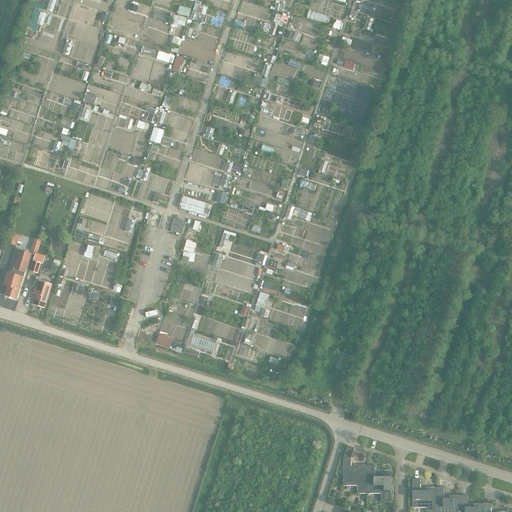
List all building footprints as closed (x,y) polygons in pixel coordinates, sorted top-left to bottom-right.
[(193,10),(205,14),(208,6),(196,2),(193,10)] [(182,7),(180,16),(176,15),(174,23),(187,25),(190,8),(182,7)] [(310,9),(307,16),(326,24),(329,16),(310,9)] [(36,22),(44,25),(48,14),(40,11),(36,22)] [(287,24),(289,16),(277,14),(276,19),(279,20),(278,22),(287,24)] [(371,29),(374,18),(368,17),(365,28),(371,29)] [(501,30),(494,51),(500,53),(503,44),(511,47),(511,24),(509,24),(507,31),(501,30)] [(173,62),(175,54),(160,51),(158,59),(173,62)] [(267,61),(274,63),(276,57),(269,54),(267,61)] [(318,61),(328,64),(330,57),(320,54),(318,61)] [(174,70),(182,71),(185,58),(177,56),(174,70)] [(256,75),(253,82),(266,88),(269,80),(256,75)] [(85,102),(97,103),(97,94),(86,94),(85,102)] [(309,125),(311,117),(302,114),(299,121),(309,125)] [(59,144),(76,148),(77,138),(61,135),(59,144)] [(141,165),(143,161),(134,157),(132,162),(141,165)] [(148,180),(151,170),(140,167),(137,177),(148,180)] [(180,207),(209,217),(213,204),(184,194),(180,207)] [(288,215),(311,219),(313,210),(289,206),(288,215)] [(137,220),(142,222),(146,212),(141,210),(137,220)] [(159,227),(162,215),(152,212),(149,224),(159,227)] [(171,230),(183,234),(187,221),(175,217),(171,230)] [(277,248),(288,252),(291,242),(280,238),(277,248)] [(194,262),(198,241),(187,239),(183,259),(194,262)] [(120,252),(108,249),(106,257),(118,261),(120,252)] [(19,250),(13,269),(25,273),(31,254),(19,250)] [(38,273),(41,263),(43,264),(45,256),(36,253),(33,261),(33,260),(30,271),(38,273)] [(4,285),(8,286),(5,295),(16,299),(23,277),(8,272),(4,285)] [(51,285),(37,280),(35,280),(33,287),(35,288),(33,293),(37,294),(34,304),(44,307),(51,285)] [(256,310),(262,312),(262,315),(268,317),(269,310),(265,309),(269,295),(260,292),(256,310)] [(367,494),(367,466),(357,466),(357,469),(351,469),(351,458),(354,448),(347,446),(343,458),(343,486),(357,486),(357,494),(367,494)] [(367,466),(367,494),(381,494),(381,502),(391,502),(391,474),(381,474),(381,477),(375,477),(375,466),(367,466)] [(436,511),(437,488),(427,488),(427,491),(420,491),(420,480),(413,480),(413,508),(427,508),(426,511),(436,511)] [(437,488),(436,511),(460,511),(460,496),(450,496),(450,499),(444,499),(444,488),(437,488)] [(460,496),(460,511),(483,511),(484,504),(474,504),(474,507),(468,507),(468,496),(460,496)]
